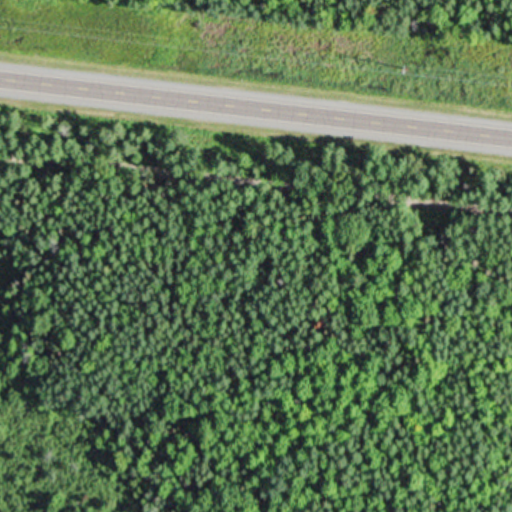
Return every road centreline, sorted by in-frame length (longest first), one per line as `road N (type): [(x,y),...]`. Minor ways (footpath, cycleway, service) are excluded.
road 1 (primary): [(511,133),(0,74)]
road 2 (track): [(0,152),(511,210)]
